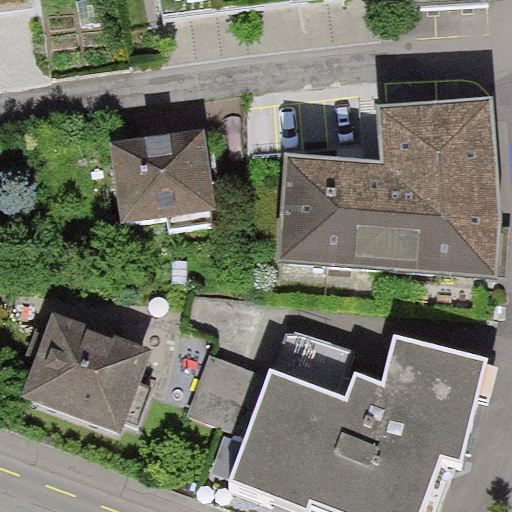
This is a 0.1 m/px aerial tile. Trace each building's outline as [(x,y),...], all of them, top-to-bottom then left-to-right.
[(371,0),(372,10),(480,7),(480,0),(149,0),(154,25),(333,4),(331,0),(371,0)] [(383,170),(286,165),(277,272),(499,289),(502,232),(492,105),(381,112),(383,170)] [(205,142),(110,151),(118,232),(213,222),(205,142)] [(152,359),(52,323),(23,404),(123,440),(152,359)] [(250,441),(232,489),(293,511),(427,511),(443,466),(461,473),(484,372),(395,347),(383,395),(357,385),(348,409),(272,380),(250,441)] [(250,441),(272,380),(211,358),(189,418),(250,441)]
